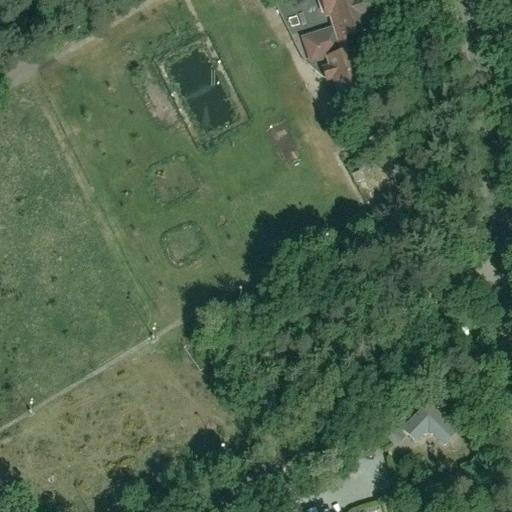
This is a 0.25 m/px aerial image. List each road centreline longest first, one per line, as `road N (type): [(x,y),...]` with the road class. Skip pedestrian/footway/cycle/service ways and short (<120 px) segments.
road 1 (unclassified): [(216,511),(303,437),(496,240)]
road 2 (unclassified): [(496,240),(470,0)]
